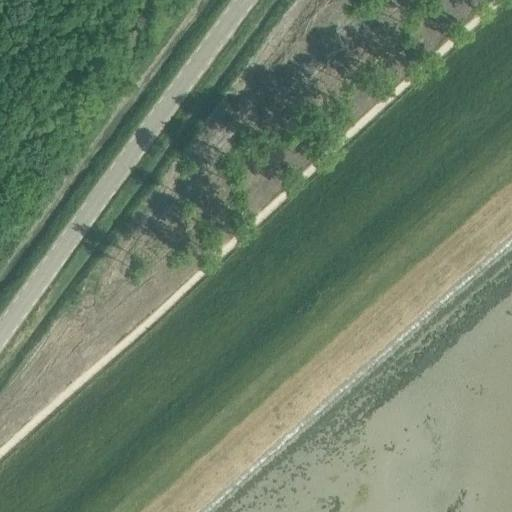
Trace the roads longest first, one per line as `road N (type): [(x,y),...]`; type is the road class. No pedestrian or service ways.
road 1 (track): [(511,139),(99,511)]
road 2 (unclassified): [(0,335),(246,0)]
